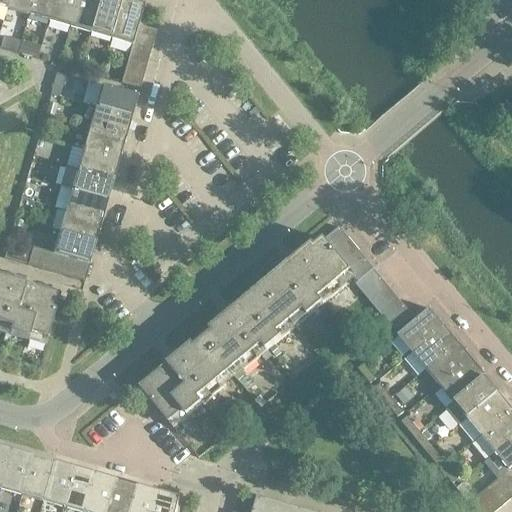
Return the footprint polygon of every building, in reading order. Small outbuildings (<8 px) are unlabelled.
[(0,0),(0,8),(7,10),(9,0),(0,0)] [(9,0),(7,10),(28,16),(32,0),(9,0)] [(32,0),(28,16),(48,22),(54,0),(32,0)] [(54,0),(48,22),(69,28),(77,0),(54,0)] [(77,0),(69,28),(90,34),(99,0),(77,0)] [(99,0),(90,34),(111,40),(122,1),(117,0),(99,0)] [(130,4),(122,1),(111,40),(132,46),(134,41),(136,34),(138,27),(144,6),(130,2),(130,4)] [(156,32),(138,27),(136,34),(154,39),(156,32)] [(154,39),(136,34),(134,41),(152,46),(154,39)] [(152,46),(134,41),(132,46),(132,48),(150,54),(152,46)] [(22,42),(19,54),(37,59),(41,47),(22,42)] [(150,54),(132,48),(130,56),(148,61),(150,54)] [(148,61),(130,56),(127,63),(146,68),(148,61)] [(146,68),(127,63),(125,70),(144,75),(146,68)] [(144,75),(125,70),(123,77),(142,82),(144,75)] [(58,75),(55,85),(64,88),(67,78),(58,75)] [(142,82),(123,77),(121,84),(140,90),(142,82)] [(138,97),(101,87),(95,109),(129,118),(132,110),(134,111),(138,97)] [(50,103),(46,116),(54,119),(58,105),(50,103)] [(129,118),(95,109),(89,129),(125,140),(129,127),(127,127),(129,118)] [(125,140),(89,129),(83,150),(118,160),(120,152),(122,152),(125,140)] [(118,160),(83,150),(77,171),(114,181),(117,169),(115,168),(118,160)] [(59,188),(71,192),(106,202),(108,193),(110,194),(114,181),(77,171),(65,167),(59,188)] [(106,202),(71,192),(65,212),(102,223),(105,210),(103,210),(106,202)] [(102,223),(65,212),(59,233),(94,243),(96,235),(98,235),(102,223)] [(374,270),(340,228),(325,241),(352,273),(351,274),(358,283),(359,283),(374,270)] [(94,243),(59,233),(53,255),(58,256),(64,258),(70,260),(77,262),(83,263),(90,265),(93,252),(91,251),(94,243)] [(352,273),(325,241),(311,252),(309,249),(262,288),(295,329),(347,286),(343,281),(351,274),(352,273)] [(39,251),(33,249),(28,266),(34,268),(39,251)] [(46,252),(39,251),(34,268),(41,270),(46,252)] [(52,254),(46,252),(41,270),(47,272),(52,254)] [(53,255),(52,254),(47,272),(53,274),(58,256),(53,255)] [(64,258),(58,256),(53,274),(59,275),(64,258)] [(70,260),(64,258),(59,275),(65,277),(70,260)] [(77,262),(70,260),(65,277),(72,279),(77,262)] [(83,263),(77,262),(72,279),(78,281),(83,263)] [(90,265),(83,263),(78,281),(85,283),(90,265)] [(382,279),(374,270),(359,283),(358,283),(356,285),(364,294),(382,279)] [(0,333),(45,347),(60,296),(0,278),(0,333)] [(390,289),(382,279),(364,294),(371,304),(390,289)] [(295,329),(262,288),(215,328),(217,330),(204,341),(231,374),(240,367),(244,372),(295,329)] [(397,298),(390,289),(371,304),(379,313),(397,298)] [(405,307),(397,298),(379,313),(387,322),(405,307)] [(413,317),(405,307),(387,322),(394,332),(413,317)] [(430,310),(416,321),(398,337),(412,354),(443,328),(438,322),(440,321),(430,310)] [(449,335),(443,328),(412,354),(426,371),(459,344),(450,334),(449,335)] [(231,374),(204,341),(191,352),(189,349),(141,389),(174,430),(227,386),(223,381),(231,374)] [(467,354),(459,344),(426,371),(440,387),(471,362),(466,355),(467,354)] [(476,368),(471,362),(440,387),(454,404),(486,377),(478,367),(476,368)] [(376,380),(364,365),(358,370),(370,385),(376,380)] [(495,387),(486,377),(454,404),(448,409),(461,426),(468,421),(498,395),(493,389),(495,387)] [(380,385),(374,390),(386,404),(392,399),(380,385)] [(407,388),(397,397),(405,407),(415,398),(407,388)] [(504,401),(498,395),(468,421),(481,437),(511,411),(511,408),(505,400),(504,401)] [(404,413),(392,399),(386,404),(398,419),(404,413)] [(511,411),(481,437),(495,454),(511,439),(511,411)] [(408,418),(402,423),(414,437),(420,432),(408,418)] [(432,447),(420,432),(414,437),(425,452),(432,447)] [(511,439),(495,454),(509,471),(510,471),(511,469),(511,439)] [(0,448),(0,489),(2,490),(13,450),(1,446),(0,448)] [(26,453),(13,450),(2,490),(22,496),(34,458),(26,455),(26,453)] [(436,451),(429,456),(441,471),(447,466),(436,451)] [(42,460),(34,458),(22,496),(44,502),(55,462),(42,458),(42,460)] [(68,466),(55,462),(44,502),(65,508),(76,470),(68,468),(68,466)] [(459,480),(447,466),(441,471),(453,485),(459,480)] [(84,472),(76,470),(65,508),(77,511),(86,511),(97,474),(84,470),(84,472)] [(110,478),(97,474),(86,511),(108,511),(117,482),(109,479),(110,478)] [(511,480),(506,474),(497,481),(511,499),(511,480)] [(511,500),(511,499),(497,481),(488,489),(503,507),(511,500)] [(125,484),(117,482),(108,511),(131,511),(139,486),(126,482),(125,484)] [(463,485),(457,490),(469,505),(475,499),(463,485)] [(151,489),(139,486),(131,511),(153,511),(159,494),(151,491),(151,489)] [(497,511),(503,507),(488,489),(479,497),(491,511),(497,511)] [(167,496),(159,494),(153,511),(177,511),(181,498),(167,494),(167,496)] [(272,501),(258,497),(254,511),(277,511),(279,505),(271,503),(272,501)] [(491,511),(479,497),(475,499),(469,505),(473,510),(475,511),(491,511)]
